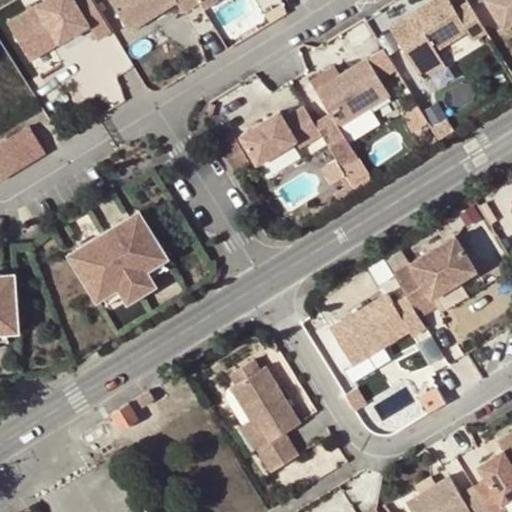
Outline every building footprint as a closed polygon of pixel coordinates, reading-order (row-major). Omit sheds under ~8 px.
[(75,0),(41,0),(7,20),(26,53),(55,36),(58,41),(89,23),(75,0)] [(175,0),(182,10),(198,1),(197,0),(110,0),(126,24),(164,0),(175,0)] [(175,0),(164,0),(126,24),(128,28),(175,0)] [(485,30),(467,1),(454,9),(448,0),(429,0),(388,25),(412,63),(434,49),(466,30),(472,39),(485,30)] [(511,0),(485,0),(502,27),(511,21),(511,0)] [(29,58),(58,41),(55,36),(26,53),(29,58)] [(440,59),(434,49),(412,63),(417,73),(440,59)] [(366,56),(314,88),(317,92),(337,125),(337,124),(388,93),(366,56)] [(337,125),(317,92),(301,102),(303,105),(320,132),(338,162),(339,164),(356,154),(337,124),(337,125)] [(320,132),(303,105),(283,117),(279,110),(266,118),(268,121),(263,124),(261,121),(239,134),(256,162),(295,139),(299,145),(320,132)] [(0,176),(43,151),(28,124),(0,140),(0,176)] [(342,182),(349,194),(355,190),(348,178),(339,164),(338,162),(325,171),(334,187),(342,182)] [(152,230),(135,201),(125,207),(142,236),(152,230)] [(125,207),(72,238),(89,267),(79,273),(91,293),(96,289),(158,252),(163,249),(152,230),(142,236),(125,207)] [(407,264),(392,274),(406,297),(418,317),(435,306),(430,298),(458,281),(475,271),(454,236),(407,264)] [(89,267),(72,238),(62,245),(79,273),(89,267)] [(382,257),(392,274),(407,264),(397,247),(382,257)] [(158,252),(96,289),(101,297),(117,287),(122,294),(151,277),(147,269),(163,260),(158,252)] [(13,271),(1,272),(4,309),(16,308),(13,271)] [(1,272),(0,272),(0,331),(6,331),(17,330),(16,308),(4,309),(1,272)] [(458,281),(430,298),(435,306),(440,313),(468,296),(458,281)] [(418,317),(406,297),(393,305),(386,294),(329,329),(352,365),(365,357),(380,347),(408,330),(411,335),(425,327),(418,317)] [(365,357),(368,361),(384,352),(380,347),(365,357)] [(234,383),(258,369),(253,359),(229,373),(234,383)] [(283,432),(299,423),(264,366),(258,369),(234,383),(229,386),(250,419),(263,441),(254,446),(269,471),(296,455),(283,432)] [(457,393),(462,390),(457,380),(451,384),(457,393)] [(254,446),(263,441),(250,419),(229,386),(226,388),(223,395),(254,446)] [(149,388),(136,396),(142,405),(155,398),(149,388)] [(128,400),(110,411),(120,428),(138,417),(128,400)] [(511,431),(496,441),(501,450),(476,466),(485,479),(472,487),(488,511),(496,511),(502,509),(499,503),(511,495),(511,431)] [(435,485),(405,503),(409,511),(488,511),(472,487),(472,486),(459,495),(448,476),(435,485)] [(418,495),(435,485),(430,477),(413,487),(418,495)]
